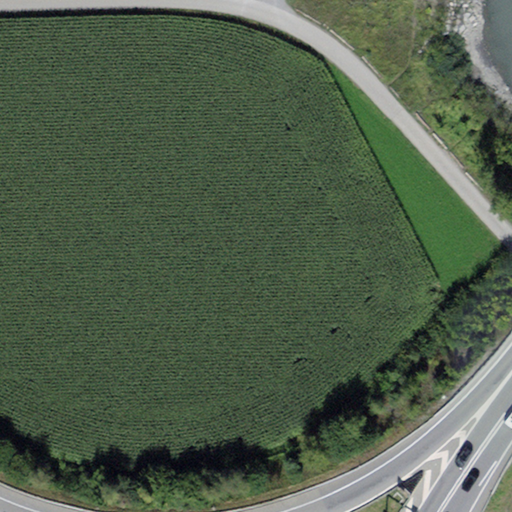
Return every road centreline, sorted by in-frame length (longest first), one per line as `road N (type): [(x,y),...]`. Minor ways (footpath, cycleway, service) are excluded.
road 1 (unclassified): [(511,249),(344,58),(275,16),(212,0)]
road 2 (trunk): [(511,384),(408,461),(321,511)]
road 3 (trunk): [(511,405),(438,511)]
